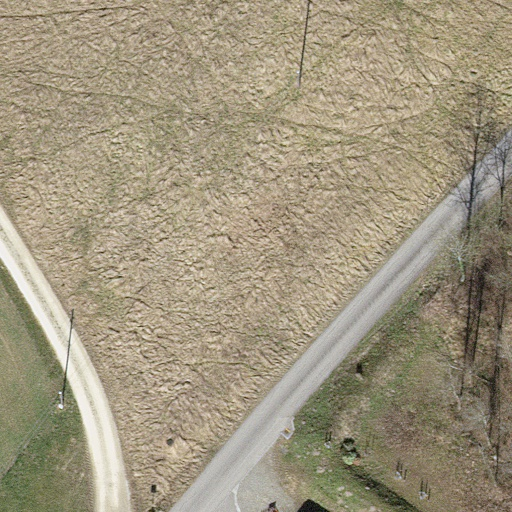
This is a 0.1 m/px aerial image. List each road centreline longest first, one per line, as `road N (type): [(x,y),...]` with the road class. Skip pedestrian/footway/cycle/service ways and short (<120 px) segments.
road 1 (residential): [(511,152),(392,277),(199,511)]
road 2 (track): [(0,222),(77,349),(118,511)]
